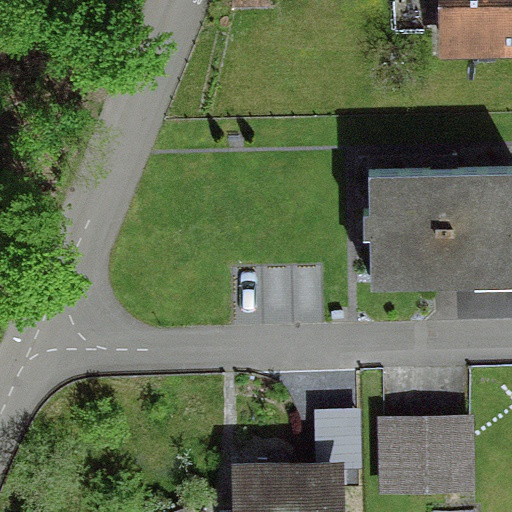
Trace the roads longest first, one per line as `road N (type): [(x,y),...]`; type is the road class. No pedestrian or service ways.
road 1 (residential): [(54,327),(152,347),(511,343)]
road 2 (residential): [(196,0),(54,327)]
road 3 (residential): [(54,327),(0,449)]
